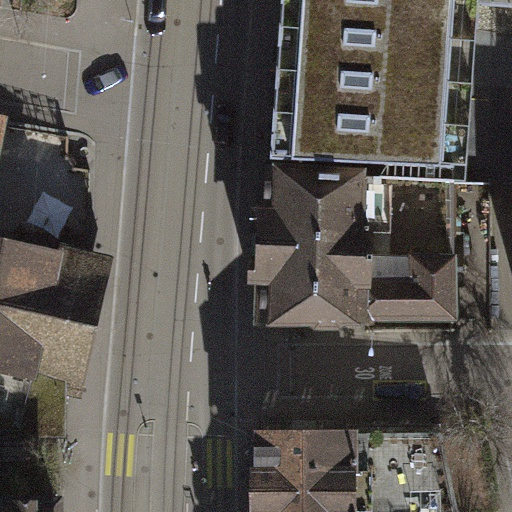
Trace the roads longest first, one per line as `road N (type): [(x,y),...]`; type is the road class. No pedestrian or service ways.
road 1 (residential): [(507,366),(168,363)]
road 2 (primary): [(168,363),(178,100)]
road 3 (residential): [(178,100),(0,64)]
road 4 (primary): [(220,511),(211,428),(168,363)]
road 5 (primary): [(168,363),(132,417),(124,511)]
